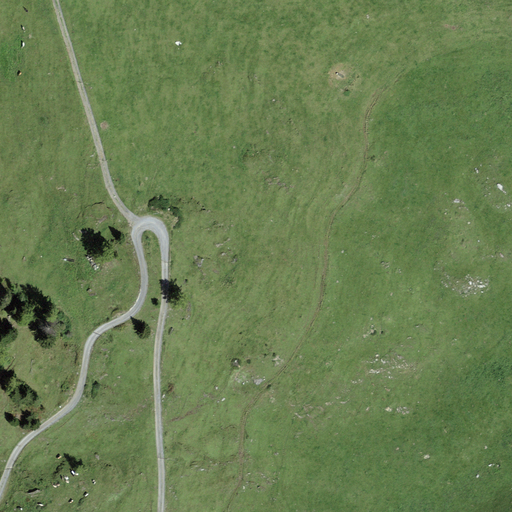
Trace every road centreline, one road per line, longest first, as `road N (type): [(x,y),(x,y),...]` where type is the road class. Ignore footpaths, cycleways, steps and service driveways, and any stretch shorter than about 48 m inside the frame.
road 1 (track): [(160,511),(167,234),(156,218),(136,224),(144,288),(126,319),(93,338),(77,401),(19,448),(0,498)]
road 2 (track): [(57,0),(112,189),(136,224)]
